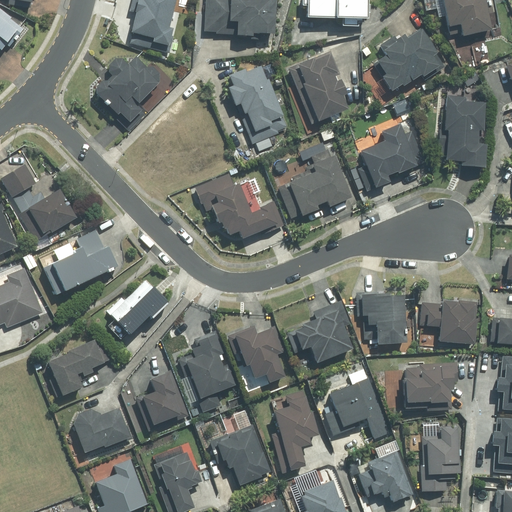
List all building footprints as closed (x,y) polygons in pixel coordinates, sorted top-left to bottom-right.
[(133,13),(127,35),(149,41),(148,46),(164,51),(168,33),(164,32),(172,0),(128,0),(126,11),(133,13)] [(203,0),(202,32),(213,33),(213,37),(231,37),(231,40),(247,41),(247,37),(270,38),(271,0),(203,0)] [(296,0),(296,8),(301,9),(301,21),(339,23),(339,29),(353,29),(353,23),(360,24),(360,0),(296,0)] [(434,0),(420,0),(423,12),(437,10),(434,0)] [(436,0),(443,30),(454,27),(456,39),(488,32),(481,0),(436,0)] [(0,48),(3,45),(6,48),(22,30),(23,28),(11,18),(13,16),(0,4),(0,48)] [(402,41),(396,34),(373,51),(377,56),(368,63),(379,78),(375,81),(385,94),(395,86),(398,90),(414,78),(417,82),(434,69),(427,61),(432,57),(414,33),(402,41)] [(328,53),(285,69),(306,126),(342,113),(338,101),(341,100),(328,65),(332,64),(328,53)] [(108,78),(103,84),(96,83),(91,89),(91,99),(128,134),(134,129),(128,123),(138,112),(133,108),(155,85),(157,76),(149,68),(145,71),(132,58),(124,66),(123,65),(122,64),(121,63),(120,63),(119,62),(118,62),(117,62),(116,62),(115,62),(114,62),(113,62),(112,62),(112,63),(111,63),(110,63),(109,64),(109,65),(108,65),(107,66),(107,67),(107,68),(106,69),(106,70),(106,71),(106,72),(106,73),(106,74),(106,75),(107,76),(107,77),(108,78)] [(509,82),(511,91),(511,65),(500,69),(505,83),(509,82)] [(227,90),(222,92),(229,108),(232,107),(248,145),(291,127),(271,78),(260,83),(255,71),(240,77),(238,73),(223,80),(227,90)] [(480,106),(462,105),(462,101),(439,99),(436,148),(440,148),(439,164),(458,165),(458,171),(481,173),(483,146),(474,146),(474,134),(478,134),(480,106)] [(354,169),(365,193),(382,185),(379,179),(391,174),(393,178),(423,163),(409,132),(398,137),(393,127),(372,137),(376,144),(352,155),(358,167),(354,169)] [(291,182),(273,190),(287,224),(314,213),(312,209),(321,205),(324,211),(347,202),(325,150),(307,157),(312,168),(289,177),(291,182)] [(27,163),(4,177),(15,195),(38,180),(27,163)] [(196,207),(202,205),(211,228),(214,227),(220,240),(232,235),(235,243),(273,228),(268,215),(274,212),(272,205),(242,216),(226,176),(190,190),(196,207)] [(63,188),(21,213),(37,239),(79,214),(63,188)] [(0,253),(20,244),(0,199),(0,253)] [(98,229),(41,255),(45,264),(58,293),(121,264),(112,245),(106,248),(98,229)] [(511,258),(502,258),(501,282),(511,282),(511,258)] [(0,323),(5,321),(7,326),(44,312),(25,266),(9,273),(12,281),(0,285),(0,323)] [(161,304),(142,283),(123,301),(120,297),(102,314),(110,324),(105,328),(119,343),(161,304)] [(313,323),(283,335),(291,356),(304,351),(310,367),(347,352),(333,317),(344,313),(336,293),(306,305),(313,323)] [(400,301),(355,299),(355,319),(360,319),(359,339),(372,340),(371,348),(399,349),(400,301)] [(455,305),(419,304),(418,328),(434,329),(433,345),(470,346),(471,323),(468,323),(469,311),(474,311),(474,302),(455,302),(455,305)] [(488,321),(487,346),(511,348),(511,317),(510,317),(510,322),(488,321)] [(248,328),(222,339),(229,356),(233,354),(239,368),(243,366),(250,382),(259,379),(262,387),(281,379),(272,359),(276,357),(266,332),(252,338),(248,328)] [(218,357),(209,334),(190,342),(194,352),(177,359),(185,380),(177,383),(188,411),(197,408),(199,413),(218,406),(214,395),(231,388),(225,371),(220,373),(214,358),(218,357)] [(90,344),(42,365),(57,400),(77,391),(71,379),(77,376),(79,379),(90,375),(88,370),(100,365),(90,344)] [(454,366),(415,365),(415,373),(401,373),(400,383),(395,383),(395,404),(445,405),(446,372),(454,372),(454,366)] [(149,395),(133,401),(146,432),(177,419),(169,399),(173,398),(164,376),(145,384),(149,395)] [(369,381),(312,401),(326,440),(343,433),(342,429),(363,422),(361,416),(373,411),(369,398),(374,396),(369,381)] [(267,415),(273,434),(266,436),(277,475),(286,473),(300,469),(295,451),(305,449),(302,440),(314,437),(300,392),(280,398),(282,402),(274,405),(277,413),(267,415)] [(114,412),(96,419),(84,412),(72,418),(68,431),(78,456),(98,448),(99,451),(125,441),(114,412)] [(409,452),(418,452),(418,495),(443,495),(443,478),(454,478),(455,425),(421,425),(421,433),(409,433),(409,452)] [(245,428),(205,444),(209,454),(214,452),(223,473),(229,470),(237,488),(269,475),(260,454),(257,455),(245,428)] [(393,454),(352,470),(363,501),(376,496),(378,502),(384,500),(387,506),(410,497),(393,454)] [(184,455),(151,469),(160,490),(156,491),(165,511),(185,511),(190,510),(182,492),(197,486),(184,455)] [(100,509),(94,511),(131,511),(146,506),(127,460),(105,469),(109,478),(90,486),(100,509)] [(342,511),(330,483),(290,499),(295,511),(342,511)] [(511,511),(511,493),(489,492),(488,510),(491,510),(491,511),(511,511)] [(282,511),(278,499),(243,511),(282,511)]
